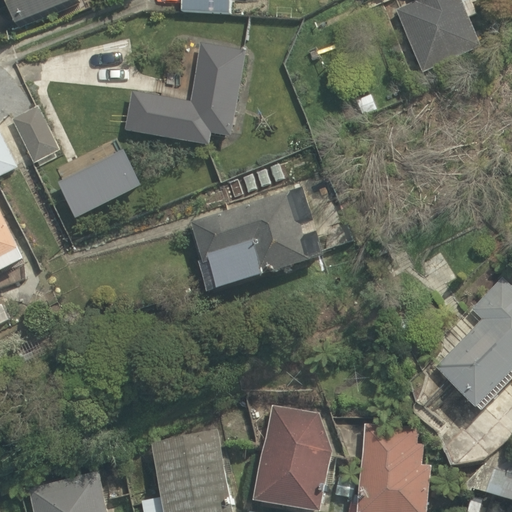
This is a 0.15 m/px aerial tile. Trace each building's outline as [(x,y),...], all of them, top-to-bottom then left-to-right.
[(0,0),(0,6),(8,29),(81,1),(80,0),(0,0)] [(180,0),(180,11),(227,13),(227,0),(180,0)] [(477,50),(455,0),(410,0),(413,5),(393,13),(419,75),(477,50)] [(135,90),(129,130),(208,142),(209,134),(231,138),(245,49),(197,41),(188,98),(135,90)] [(40,108),(14,118),(31,165),(57,155),(40,108)] [(0,125),(0,176),(19,168),(0,125)] [(214,290),(342,255),(327,200),(308,206),(302,185),(193,215),(214,290)] [(0,275),(30,262),(0,193),(0,275)] [(511,284),(503,276),(452,328),(460,336),(431,366),(477,412),(511,376),(511,284)] [(0,322),(12,317),(2,297),(0,297),(0,322)] [(326,414),(278,407),(262,506),(302,511),(332,511),(340,455),(326,414)] [(422,430),(371,429),(368,511),(439,511),(441,466),(428,465),(429,446),(422,445),(422,430)] [(243,511),(224,432),(157,449),(169,499),(147,504),(149,511),(243,511)] [(511,500),(511,445),(504,444),(461,486),(511,500)] [(29,485),(35,511),(110,511),(100,468),(29,485)]
